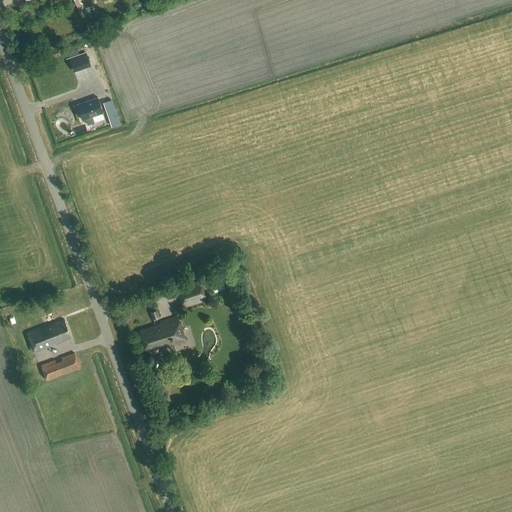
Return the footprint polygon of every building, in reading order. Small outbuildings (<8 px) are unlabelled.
[(90,65),(86,53),(69,59),(73,71),(90,65)] [(98,98),(77,105),(83,121),(86,120),(88,126),(95,123),(104,120),(102,114),(103,113),(98,98)] [(112,101),(103,104),(111,127),(120,124),(112,101)] [(177,289),(184,308),(208,301),(202,281),(177,289)] [(150,313),(153,321),(160,319),(157,311),(150,313)] [(160,326),(138,333),(145,354),(146,354),(147,356),(156,353),(156,351),(185,342),(177,318),(159,324),(160,326)] [(56,345),(72,339),(64,319),(27,333),(35,352),(50,347),(49,344),(55,342),(56,345)] [(41,366),(46,380),(79,367),(74,353),(60,358),(61,361),(56,363),(55,360),(41,366)]
